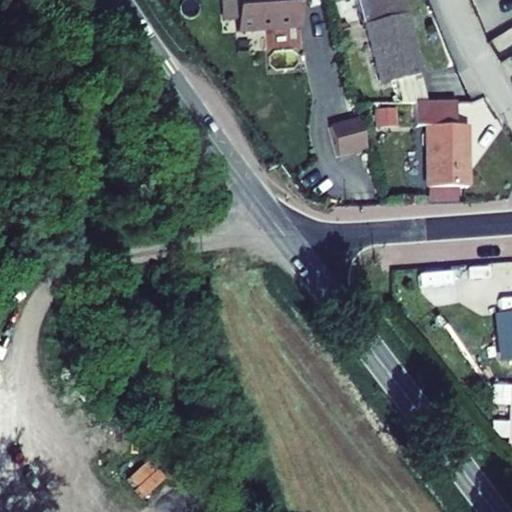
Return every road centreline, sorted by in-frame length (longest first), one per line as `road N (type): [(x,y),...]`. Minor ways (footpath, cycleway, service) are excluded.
road 1 (secondary): [(287,239),(493,511)]
road 2 (secondary): [(114,0),(287,239)]
road 3 (residential): [(287,239),(511,222)]
road 4 (residential): [(511,109),(451,0)]
